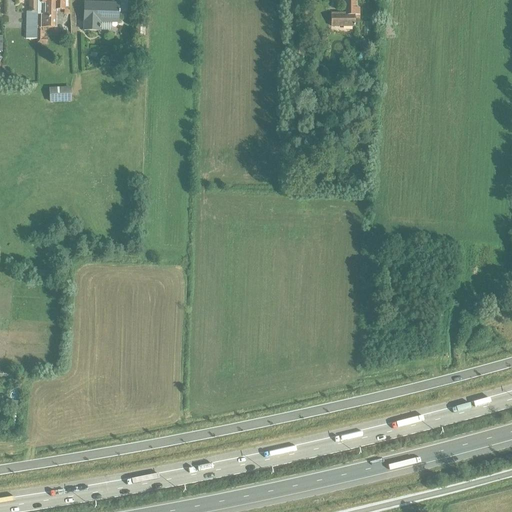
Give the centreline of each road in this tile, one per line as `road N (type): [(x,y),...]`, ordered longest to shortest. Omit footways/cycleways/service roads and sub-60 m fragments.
road 1 (motorway): [(511,398),(263,460),(0,506)]
road 2 (tertiary): [(511,364),(201,436),(0,470)]
road 3 (motorway): [(165,511),(511,431)]
road 4 (unclassified): [(511,471),(355,511)]
